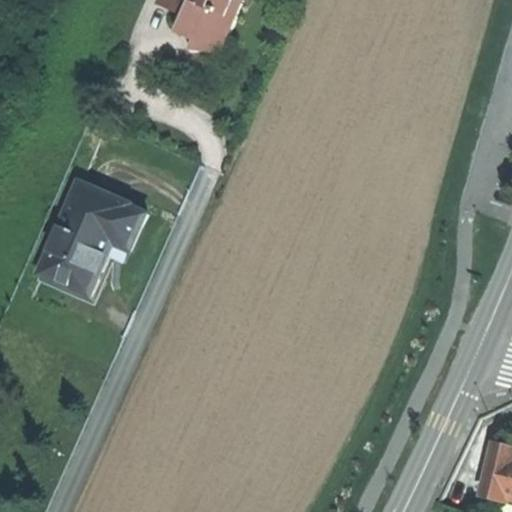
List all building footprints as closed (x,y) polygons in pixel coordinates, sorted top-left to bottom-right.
[(162,0),(175,5),(190,11),(207,19),(199,36),(194,47),(215,48),(217,44),(226,48),(247,0),(162,0)] [(182,29),(199,36),(207,19),(190,11),(182,29)] [(224,52),(226,48),(217,44),(215,48),(224,52)] [(70,287),(94,297),(117,244),(134,206),(82,183),(72,206),(74,207),(65,228),(63,227),(42,275),(70,287)] [(153,214),(134,206),(117,244),(136,253),(153,214)] [(511,449),(496,446),(484,496),(510,502),(511,499),(511,449)]
